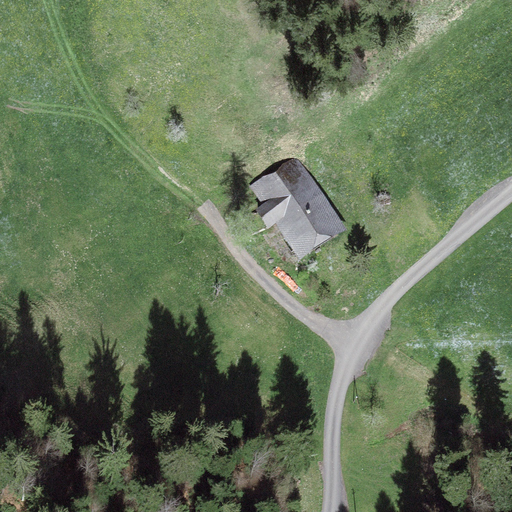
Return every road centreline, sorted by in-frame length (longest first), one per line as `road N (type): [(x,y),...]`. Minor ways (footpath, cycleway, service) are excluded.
road 1 (track): [(511,191),(404,283),(355,346),(335,405),(330,511)]
road 2 (track): [(210,212),(295,307),(355,346)]
